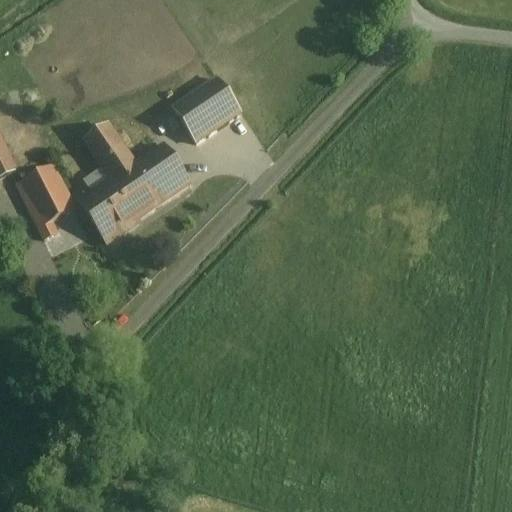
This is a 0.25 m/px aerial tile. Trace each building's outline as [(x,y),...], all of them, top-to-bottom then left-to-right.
[(217,82),(171,113),(195,147),(239,117),(217,82)] [(84,145),(110,185),(124,176),(150,214),(189,188),(162,148),(138,165),(135,161),(132,163),(107,129),(84,145)] [(0,181),(16,174),(0,142),(0,181)] [(75,213),(53,169),(16,188),(45,243),(58,236),(50,226),(75,213)] [(110,240),(150,214),(124,176),(110,185),(85,201),(110,240)]
